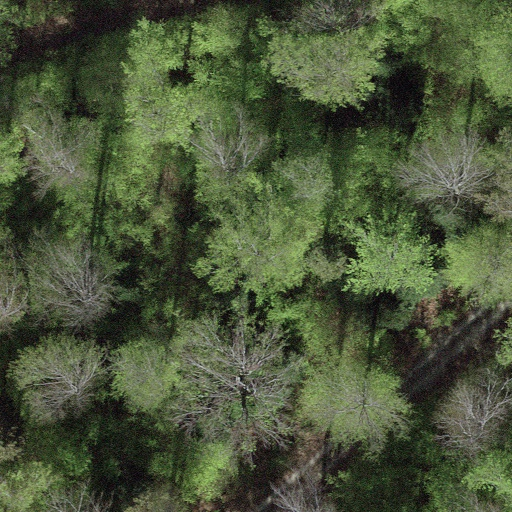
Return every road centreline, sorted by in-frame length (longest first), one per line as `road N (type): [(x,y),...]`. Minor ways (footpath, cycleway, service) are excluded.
road 1 (track): [(511,288),(258,511)]
road 2 (track): [(0,35),(138,0)]
